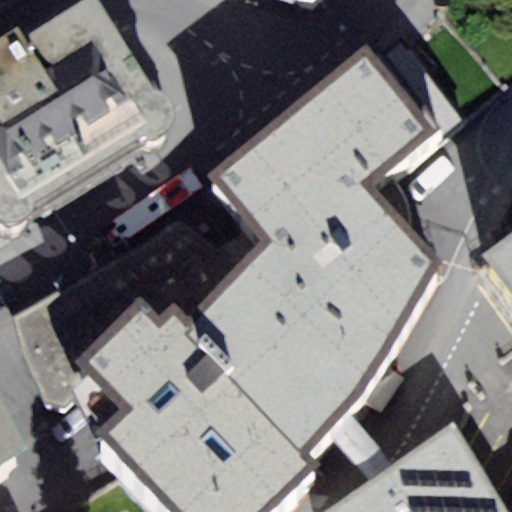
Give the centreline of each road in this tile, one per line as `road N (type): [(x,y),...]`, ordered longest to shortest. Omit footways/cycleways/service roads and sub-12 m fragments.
road 1 (tertiary): [(0,297),(105,234),(274,106)]
road 2 (residential): [(274,106),(184,20),(141,0)]
road 3 (residential): [(30,511),(45,486),(48,454),(0,361)]
road 4 (tertiary): [(274,106),(396,0)]
